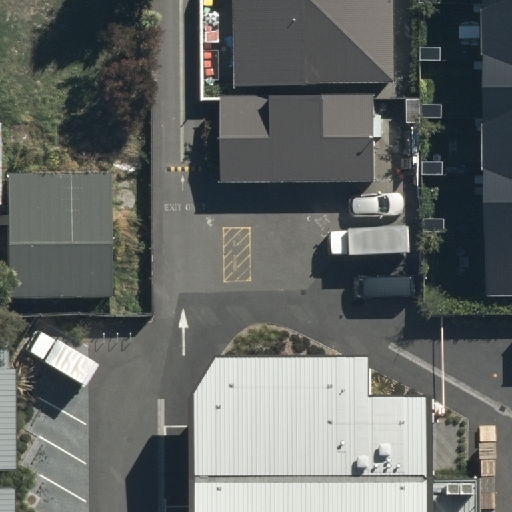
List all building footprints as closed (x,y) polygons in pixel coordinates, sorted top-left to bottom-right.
[(232,0),(233,181),(374,180),(374,83),(405,83),(405,0),(232,0)] [(511,0),(489,0),(492,298),(511,297),(511,0)] [(111,180),(9,180),(9,304),(112,304),(111,180)] [(217,196),(153,195),(152,279),(216,279),(217,196)] [(421,317),(421,266),(341,267),(341,315),(366,315),(366,364),(449,363),(421,317)] [(15,369),(0,369),(0,511),(14,511),(14,488),(0,488),(0,467),(15,467),(15,369)] [(480,511),(480,480),(436,480),(435,400),(377,400),(376,370),(227,371),(204,412),(203,511),(480,511)]
